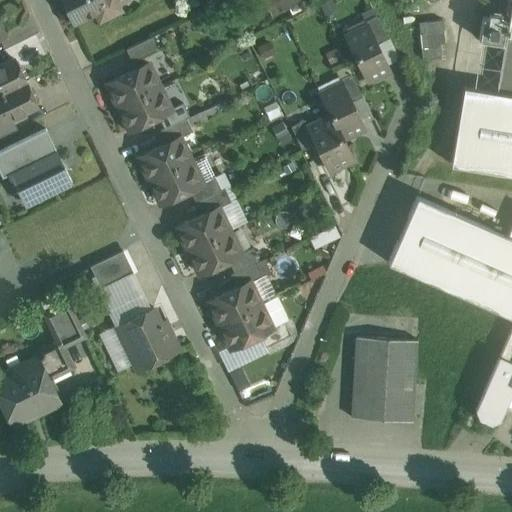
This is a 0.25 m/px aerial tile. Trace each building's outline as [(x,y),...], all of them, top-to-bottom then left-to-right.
[(62,0),(73,23),(95,12),(97,11),(93,4),(101,0),(62,0)] [(115,0),(101,0),(93,4),(97,11),(95,12),(99,21),(121,11),(115,0)] [(299,0),(263,0),(267,13),(301,3),(299,0)] [(498,0),(496,15),(508,17),(511,0),(498,0)] [(511,0),(508,17),(507,28),(506,28),(506,25),(504,25),(503,27),(504,27),(503,30),(506,31),(505,35),(511,36),(511,0)] [(423,7),(401,9),(402,20),(424,17),(423,7)] [(387,38),(376,15),(364,21),(367,26),(368,26),(376,44),(387,38)] [(504,20),(482,16),(478,39),(501,43),(503,27),(504,25),(504,20)] [(376,44),(368,26),(367,26),(346,37),(366,80),(389,69),(376,44)] [(511,36),(505,35),(496,91),(511,93),(511,36)] [(151,37),(126,49),(132,62),(157,50),(151,37)] [(0,65),(0,94),(25,83),(14,59),(0,65)] [(148,63),(106,83),(118,106),(159,86),(148,63)] [(362,96),(351,73),(339,79),(342,84),(351,102),(362,96)] [(25,83),(0,94),(0,124),(12,118),(37,106),(25,83)] [(351,102),(342,84),(320,94),(330,116),(331,115),(342,137),(363,127),(351,102)] [(511,93),(496,91),(462,85),(449,163),(511,172),(511,93)] [(159,86),(118,106),(129,130),(158,116),(170,110),(170,109),(159,86)] [(182,103),(170,109),(170,110),(158,116),(164,128),(185,118),(186,118),(189,117),(182,103)] [(308,127),(307,127),(315,143),(328,170),(352,158),(342,137),(331,115),(330,116),(308,127)] [(12,118),(0,124),(0,137),(17,129),(12,118)] [(185,118),(164,128),(160,130),(166,143),(179,136),(179,137),(192,131),(186,118),(185,118)] [(304,119),(290,126),(301,150),(315,143),(307,127),(308,127),(304,119)] [(45,129),(0,150),(0,172),(2,177),(7,174),(56,150),(45,129)] [(166,143),(138,157),(149,180),(190,160),(179,137),(179,136),(166,143)] [(56,150),(7,174),(15,189),(16,188),(25,205),(72,182),(56,150)] [(190,160),(149,180),(160,203),(189,189),(202,183),(201,182),(190,160)] [(214,176),(201,182),(202,183),(189,189),(196,202),(199,201),(199,200),(220,190),(220,189),(214,176)] [(220,190),(199,200),(199,201),(205,213),(218,207),(218,208),(231,202),(224,188),(220,189),(220,190)] [(511,222),(507,235),(416,195),(387,262),(511,317),(511,325),(490,375),(511,384),(511,222)] [(205,213),(176,227),(188,250),(229,230),(218,208),(218,207),(205,213)] [(229,230),(188,250),(199,274),(228,260),(240,254),(240,253),(229,230)] [(252,247),(240,253),(240,254),(228,260),(233,272),(234,272),(255,262),(259,261),(252,247)] [(122,250),(90,266),(100,288),(133,272),(122,250)] [(255,262),(234,272),(233,272),(230,274),(236,287),(249,281),(262,275),(255,262)] [(236,287),(207,301),(219,324),(260,304),(249,281),(236,287)] [(69,302),(44,314),(57,339),(58,339),(61,346),(84,335),(69,302)] [(260,304),(219,324),(230,347),(258,334),(271,327),(260,304)] [(153,307),(114,326),(133,363),(149,355),(152,362),(179,349),(164,320),(160,322),(153,307)] [(283,321),(271,327),(258,334),(265,346),(290,334),(283,321)] [(416,339),(356,335),(350,416),(411,420),(416,339)] [(57,339),(38,348),(36,355),(47,378),(71,366),(61,346),(58,339),(57,339)] [(36,355),(0,372),(0,390),(3,396),(1,401),(10,420),(16,422),(54,404),(57,397),(47,378),(36,355)] [(511,384),(490,375),(475,408),(478,416),(490,421),(497,418),(504,403),(511,384)]
